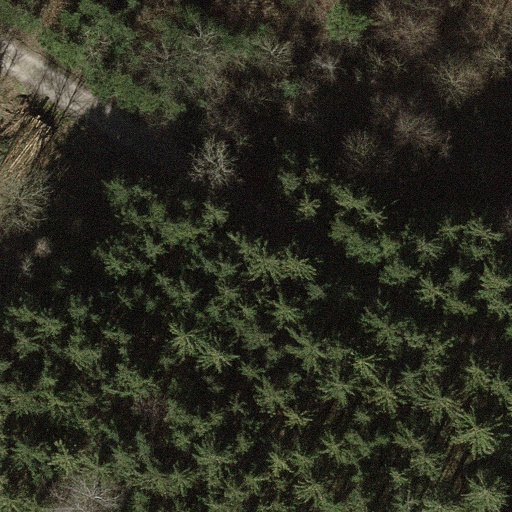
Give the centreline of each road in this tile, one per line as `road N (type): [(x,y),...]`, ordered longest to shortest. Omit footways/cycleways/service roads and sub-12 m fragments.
road 1 (track): [(511,364),(0,42)]
road 2 (track): [(511,254),(319,245)]
